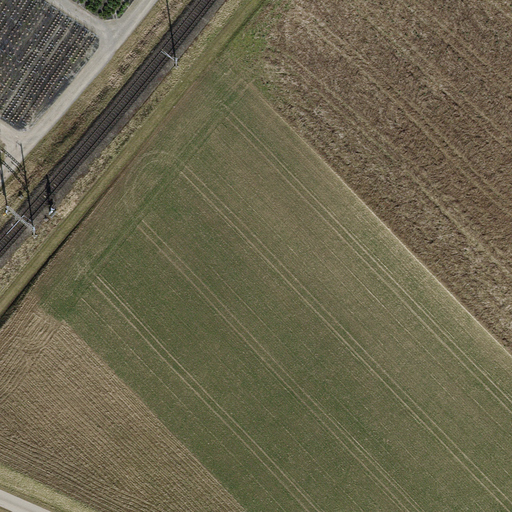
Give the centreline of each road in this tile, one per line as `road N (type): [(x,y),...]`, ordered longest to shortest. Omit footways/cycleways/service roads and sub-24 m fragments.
road 1 (track): [(252,0),(0,307)]
road 2 (track): [(0,172),(147,0)]
